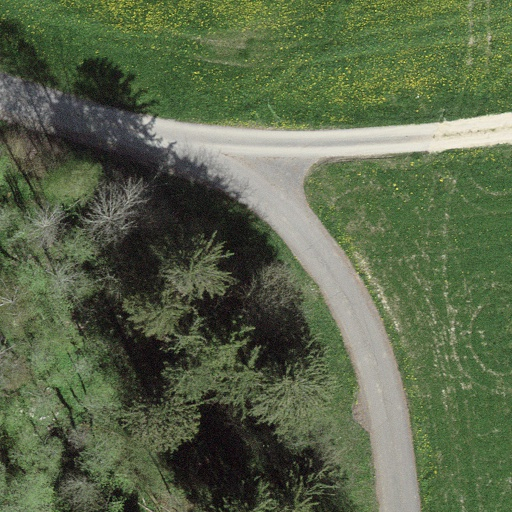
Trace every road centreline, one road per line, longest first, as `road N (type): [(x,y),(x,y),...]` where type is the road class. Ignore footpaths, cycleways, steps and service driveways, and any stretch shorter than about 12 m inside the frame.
road 1 (track): [(511,133),(247,161)]
road 2 (unclassified): [(0,100),(247,161)]
